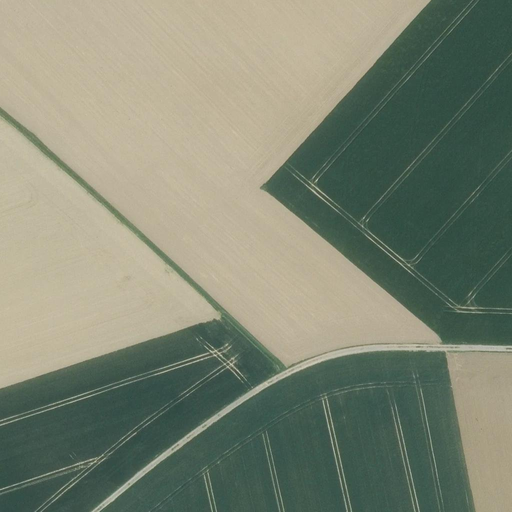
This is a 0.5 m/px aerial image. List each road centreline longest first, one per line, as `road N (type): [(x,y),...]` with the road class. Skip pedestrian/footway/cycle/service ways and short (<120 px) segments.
road 1 (track): [(94,511),(234,403),(288,372),(366,346),(511,350)]
road 2 (track): [(288,372),(0,110)]
